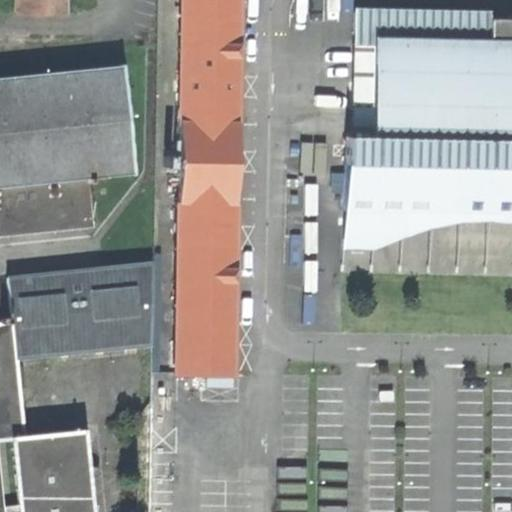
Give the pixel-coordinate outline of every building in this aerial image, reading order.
[(13,0),(13,12),(63,13),(63,0),(13,0)] [(182,0),(177,375),(233,376),(238,0),(182,0)] [(354,140),(346,140),(345,257),(378,258),(405,243),(430,235),(467,227),(491,226),(511,227),(511,20),(490,20),(490,14),(355,12),(354,140)] [(0,238),(95,226),(88,174),(133,168),(120,66),(0,81),(0,238)] [(8,277),(12,314),(17,358),(153,343),(154,261),(8,277)] [(0,438),(13,437),(26,436),(17,358),(12,314),(3,315),(4,322),(0,322),(0,438)] [(13,437),(20,511),(94,511),(86,431),(26,436),(13,437)] [(0,438),(0,511),(20,511),(13,437),(0,438)]
